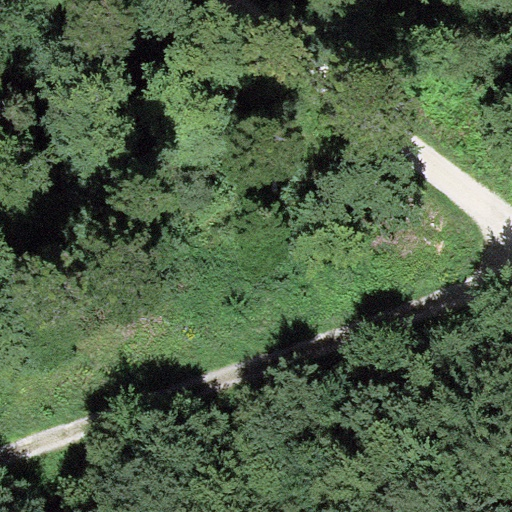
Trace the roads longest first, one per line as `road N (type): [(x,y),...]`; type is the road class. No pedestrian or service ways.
road 1 (track): [(511,264),(0,456)]
road 2 (track): [(223,0),(511,247)]
